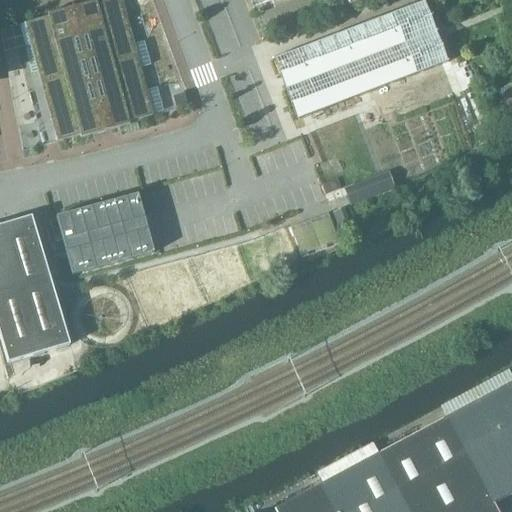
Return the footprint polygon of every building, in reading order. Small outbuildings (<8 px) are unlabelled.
[(48,18),(24,24),(31,48),(25,50),(31,74),(37,72),(56,142),(80,136),(80,138),(129,125),(129,123),(152,117),(152,115),(162,112),(156,89),(145,92),(139,69),(150,66),(143,43),(133,45),(120,0),(112,0),(96,4),(96,2),(47,15),(48,18)] [(274,60),(272,60),(296,122),(298,121),(447,64),(424,2),(274,60)] [(511,96),(502,101),(511,119),(511,118),(511,96)] [(137,196),(56,218),(71,276),(153,254),(137,196)] [(30,218),(0,226),(0,341),(7,365),(69,347),(30,218)] [(511,383),(481,400),(511,458),(511,383)] [(511,495),(511,459),(481,400),(445,419),(493,506),(511,495)] [(496,511),(493,506),(445,419),(377,455),(407,511),(496,511)] [(407,511),(377,455),(317,487),(330,511),(407,511)] [(330,511),(317,487),(274,511),(330,511)]
